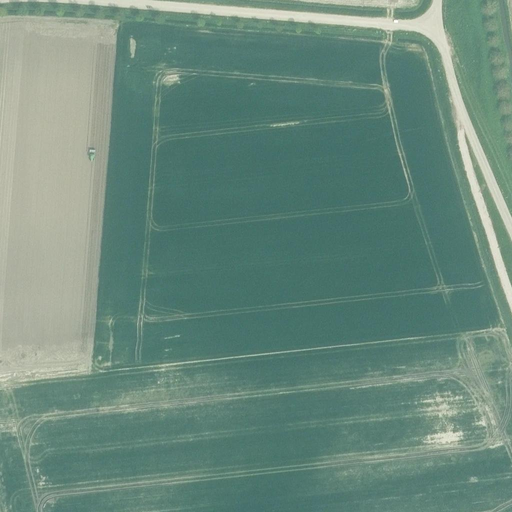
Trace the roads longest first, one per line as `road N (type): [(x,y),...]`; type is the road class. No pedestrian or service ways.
road 1 (unclassified): [(101,0),(437,26)]
road 2 (unclassified): [(511,230),(460,109),(437,26)]
